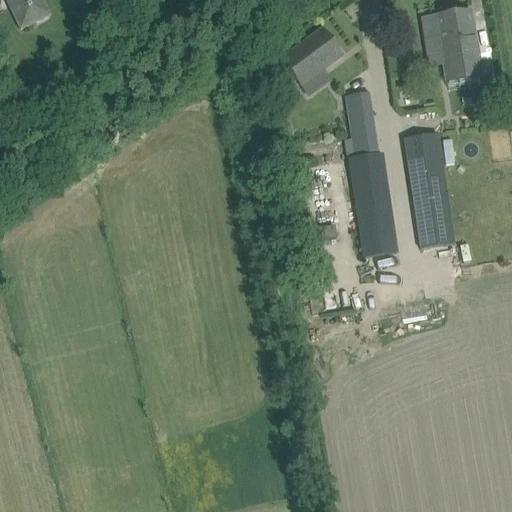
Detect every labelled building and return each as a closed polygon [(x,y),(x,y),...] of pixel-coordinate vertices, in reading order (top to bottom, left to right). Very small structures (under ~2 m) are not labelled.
[(49,17),(41,0),(11,0),(14,6),(9,8),(21,31),(49,17)] [(479,81),(472,34),(469,14),(436,19),(446,86),(479,81)] [(322,31),(282,62),(301,87),(341,57),(332,45),(332,42),(327,35),(324,35),(322,31)] [(368,94),(345,98),(347,115),(371,111),(368,94)] [(404,142),(420,251),(455,246),(439,137),(404,142)] [(355,160),(348,161),(363,260),(370,259),(397,255),(382,156),(378,157),(355,160)]
